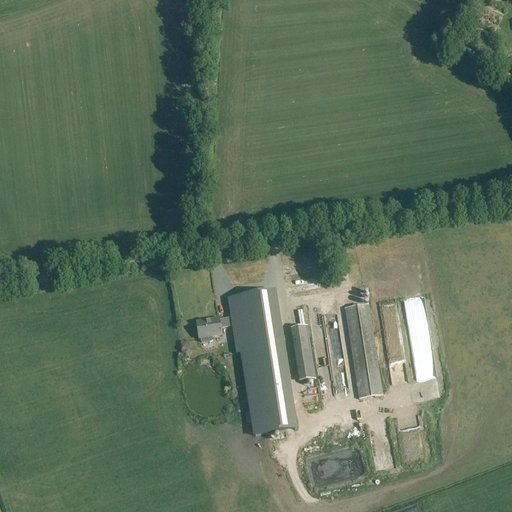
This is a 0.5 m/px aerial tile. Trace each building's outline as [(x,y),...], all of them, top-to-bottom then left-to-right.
[(391,284),(420,279),(418,265),(389,270),(391,284)] [(229,301),(231,319),(233,328),(237,355),(239,355),(241,354),(247,391),(255,439),(295,433),(287,385),(273,294),(229,301)] [(368,306),(345,310),(360,401),(383,397),(368,306)] [(219,319),(196,323),(199,341),(200,341),(201,344),(205,345),(210,344),(213,343),(212,339),(222,338),(221,330),(233,328),(231,319),(220,321),(219,319)] [(307,327),(291,330),(290,330),(298,383),(315,381),(307,327)] [(347,420),(344,418),(343,417),(338,417),(333,417),(329,420),(326,423),(324,427),(323,432),(324,436),(326,440),(329,444),(333,446),(338,446),(343,446),(347,444),(350,440),(352,436),(353,432),(352,427),(350,423),(347,420)]
